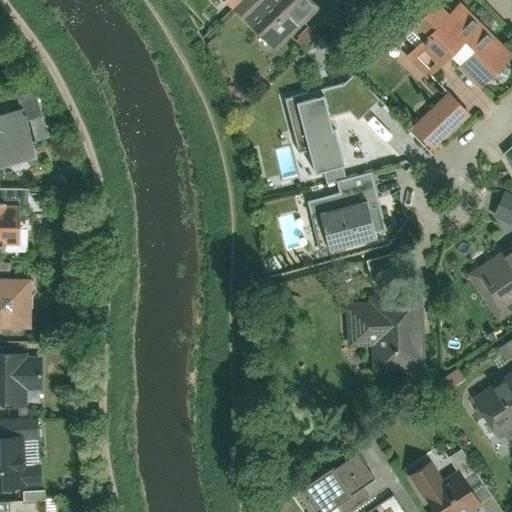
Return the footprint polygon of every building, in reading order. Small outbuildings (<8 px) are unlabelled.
[(223,0),(234,12),(247,0),(223,0)] [(320,10),(310,0),(247,0),(234,12),(273,53),(320,10)] [(451,60),(483,91),(511,61),(511,56),(462,8),(450,20),(440,10),(406,43),(416,53),(408,61),(429,82),(451,60)] [(333,136),(324,100),(322,94),(285,103),(298,156),(306,154),(313,181),(348,173),(338,135),(333,136)] [(411,131),(433,154),(471,119),(450,96),(411,131)] [(0,154),(37,143),(24,100),(0,107),(0,154)] [(511,151),(501,163),(511,174),(511,151)] [(386,233),(371,176),(337,185),(341,198),(308,206),(322,256),(375,242),(373,237),(386,233)] [(511,193),(501,188),(488,215),(510,225),(511,220),(511,193)] [(0,242),(21,241),(19,203),(0,204),(0,242)] [(511,313),(511,245),(468,275),(500,322),(511,313)] [(0,325),(27,324),(25,276),(0,277),(0,325)] [(372,376),(426,372),(420,290),(368,294),(368,305),(347,306),(350,351),(370,350),(372,376)] [(0,399),(45,399),(44,351),(0,351),(0,399)] [(436,390),(459,378),(454,368),(431,380),(436,390)] [(511,431),(511,375),(472,401),(497,441),(511,431)] [(15,435),(0,436),(0,486),(17,486),(15,435)] [(340,511),(375,489),(357,462),(306,497),(316,511),(340,511)] [(409,478),(431,511),(475,511),(482,508),(459,473),(444,482),(432,463),(409,478)] [(19,489),(19,498),(42,498),(42,489),(19,489)]
